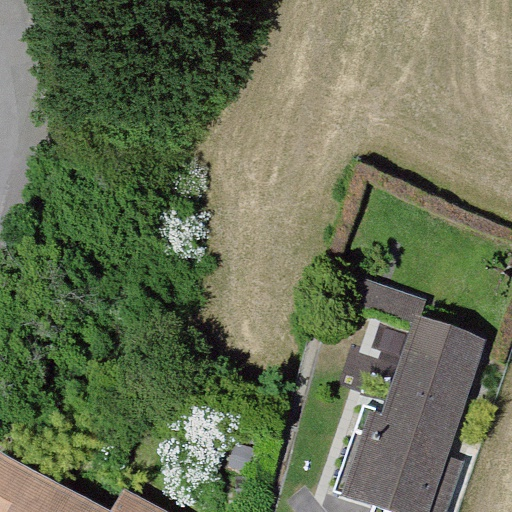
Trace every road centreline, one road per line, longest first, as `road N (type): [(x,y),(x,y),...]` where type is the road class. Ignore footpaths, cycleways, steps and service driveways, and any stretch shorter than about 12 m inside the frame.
road 1 (motorway): [(297,0),(479,511)]
road 2 (residential): [(2,0),(12,60),(0,162)]
